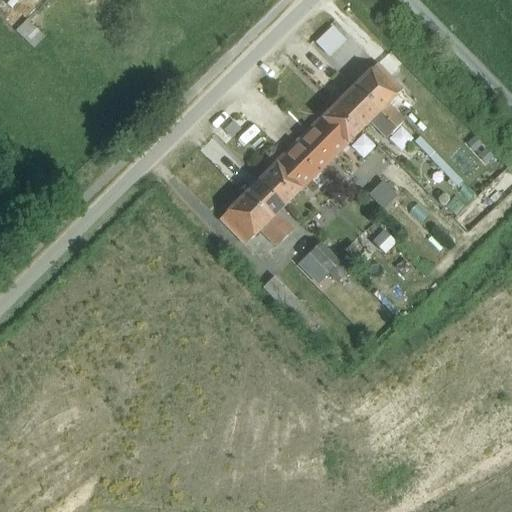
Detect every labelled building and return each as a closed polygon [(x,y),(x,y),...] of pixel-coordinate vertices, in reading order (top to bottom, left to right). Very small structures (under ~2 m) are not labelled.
[(398,97),(373,71),(349,94),(375,120),(384,111),(398,97)] [(375,120),(349,94),(334,109),(359,135),(366,129),(375,120)] [(334,109),(303,140),(328,166),(359,135),(334,109)] [(375,120),(366,129),(382,145),(400,128),(384,111),(375,120)] [(328,166),(303,140),(294,148),(320,174),(328,166)] [(412,149),(458,197),(464,191),(418,143),(412,149)] [(320,174),(294,148),(286,156),(312,182),(320,174)] [(286,156),(255,187),(281,213),(312,182),(286,156)] [(378,186),(366,199),(383,215),(396,202),(378,186)] [(281,213),(255,187),(239,203),(265,229),(256,237),(272,254),(290,236),(274,220),(281,213)] [(265,229),(239,203),(215,226),(241,252),(256,237),(265,229)] [(367,247),(379,259),(391,246),(379,234),(367,247)] [(317,249),(305,260),(325,280),(336,269),(317,249)] [(292,305),(270,284),(259,295),(280,316),(292,305)] [(317,330),(292,305),(280,316),(293,329),(296,326),(309,339),(317,330)]
